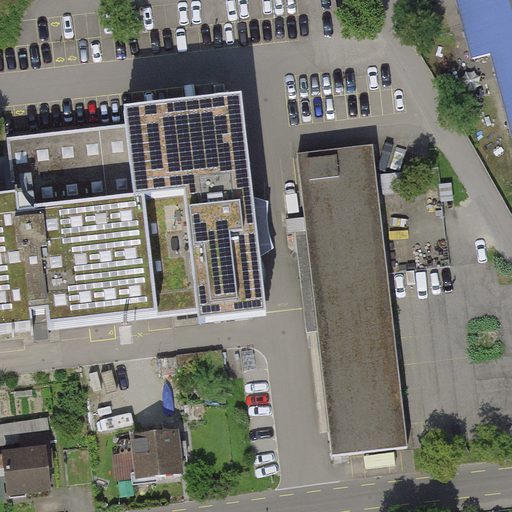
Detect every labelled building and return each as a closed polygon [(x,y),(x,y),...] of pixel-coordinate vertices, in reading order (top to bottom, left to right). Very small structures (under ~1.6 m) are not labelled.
[(511,0),(456,0),(472,61),(491,56),(511,137),(511,0)] [(200,328),(267,320),(243,103),(125,116),(126,128),(8,142),(15,201),(0,202),(0,334),(34,331),(33,325),(48,323),(49,331),(198,315),(200,328)] [(410,452),(374,150),(298,159),(334,461),(410,452)] [(135,479),(181,476),(178,430),(131,434),(135,479)] [(4,495),(50,491),(46,446),(1,449),(4,495)] [(395,454),(365,458),(367,470),(396,467),(395,454)]
